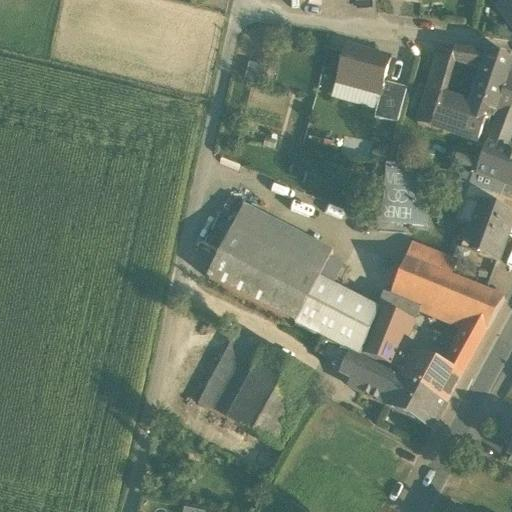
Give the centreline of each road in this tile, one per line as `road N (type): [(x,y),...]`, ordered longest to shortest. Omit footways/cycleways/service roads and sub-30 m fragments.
road 1 (track): [(125,511),(238,0)]
road 2 (residential): [(511,48),(235,14)]
road 3 (tertiary): [(409,511),(511,323)]
road 4 (track): [(201,166),(381,236)]
